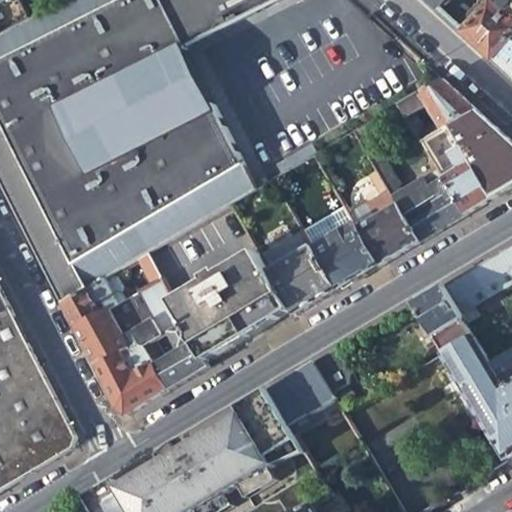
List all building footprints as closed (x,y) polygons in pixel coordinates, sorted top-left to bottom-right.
[(1,36),(0,36),(0,179),(65,307),(94,290),(114,278),(142,261),(151,256),(234,207),(266,189),(261,180),(255,183),(187,49),(283,0),(71,0),(30,21),(1,36)] [(9,0),(0,4),(0,33),(1,36),(30,21),(24,9),(19,0),(9,0)] [(427,0),(438,10),(448,0),(427,0)] [(511,0),(498,0),(487,12),(465,34),(475,44),(511,77),(511,0)] [(479,4),(458,28),(465,34),(487,12),(479,4)] [(431,109),(444,132),(451,128),(479,112),(464,98),(446,83),(403,108),(410,120),(431,109)] [(479,112),(451,128),(493,200),(511,188),(511,142),(510,141),(479,112)] [(454,166),(442,173),(467,216),(482,206),(493,200),(451,128),(444,132),(424,144),(430,153),(450,141),(455,150),(450,153),(454,166)] [(316,148),(280,169),(285,178),(321,156),(316,148)] [(372,162),(390,192),(399,206),(421,243),(446,228),(467,216),(442,173),(440,171),(411,190),(388,152),(372,162)] [(351,216),(354,221),(360,231),(399,206),(390,192),(351,216)] [(403,253),(421,243),(399,206),(360,231),(381,267),(403,253)] [(349,230),(333,240),(315,250),(339,292),(362,278),(381,267),(360,231),(354,221),(347,225),(349,230)] [(327,230),(309,241),(314,249),(315,250),(333,240),(327,230)] [(307,238),(265,263),(271,273),(314,249),(309,241),(307,238)] [(511,283),(511,247),(445,287),(461,315),(474,307),(511,283)] [(318,304),(339,292),(315,250),(314,249),(271,273),(293,312),(296,317),(318,304)] [(211,282),(176,303),(186,323),(208,362),(237,345),(245,340),(265,328),(293,312),(271,273),(265,263),(259,253),(224,274),(223,272),(210,279),(211,282)] [(142,261),(154,285),(163,280),(151,256),(142,261)] [(114,278),(94,290),(65,307),(71,319),(77,330),(139,294),(136,288),(123,295),(114,278)] [(169,393),(156,368),(146,350),(158,342),(162,339),(171,333),(186,323),(176,303),(163,280),(154,285),(139,294),(77,330),(93,361),(119,412),(128,417),(169,393)] [(416,305),(446,356),(475,338),(471,332),(461,315),(445,287),(428,297),(416,305)] [(0,494),(85,444),(75,440),(26,343),(0,291),(0,494)] [(480,318),(474,307),(461,315),(468,325),(480,318)] [(168,361),(156,368),(169,393),(193,379),(211,368),(208,362),(186,323),(171,333),(182,353),(168,361)] [(480,445),(495,470),(511,459),(511,352),(490,365),(475,338),(446,356),(492,437),(480,445)] [(168,361),(161,347),(158,342),(146,350),(156,368),(168,361)] [(347,346),(340,350),(349,367),(356,363),(347,346)] [(353,374),(349,367),(340,350),(314,365),(333,396),(349,386),(353,374)] [(336,401),(333,396),(314,365),(304,371),(271,391),(289,422),(292,428),(336,401)] [(86,501),(92,511),(198,511),(227,494),(240,487),(269,469),(275,465),(269,457),(299,439),(292,428),(289,422),(271,391),(256,400),(238,410),(243,419),(201,444),(198,439),(179,447),(162,460),(165,465),(158,470),(122,491),(117,482),(86,501)] [(307,452),(299,439),(269,457),(275,465),(307,452)] [(269,469),(240,487),(248,500),(278,482),(269,469)] [(227,494),(198,511),(229,511),(235,508),(227,494)]
